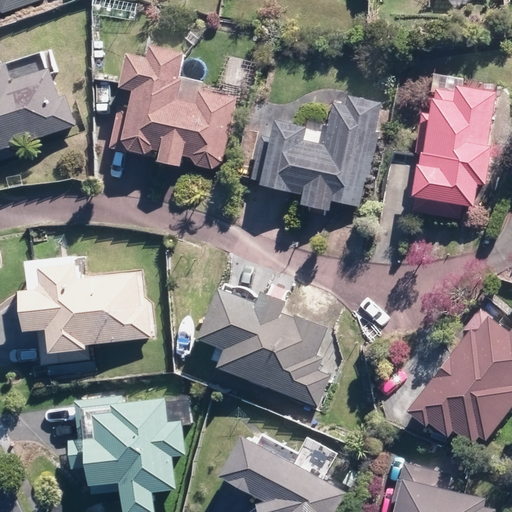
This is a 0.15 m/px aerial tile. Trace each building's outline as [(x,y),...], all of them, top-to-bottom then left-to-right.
[(0,0),(0,14),(39,0),(0,0)] [(225,164),(239,98),(201,90),(198,103),(181,99),(185,80),(183,79),(188,53),(153,46),(150,58),(131,54),(124,89),(136,91),(132,111),(120,108),(111,148),(149,154),(155,150),(162,151),(160,162),(183,167),(185,156),(225,164)] [(10,63),(0,65),(0,151),(78,125),(68,96),(61,98),(52,68),(15,80),(10,63)] [(112,86),(97,85),(94,115),(110,116),(112,86)] [(490,145),(498,92),(459,85),(458,92),(438,89),(436,98),(435,98),(432,113),(423,112),(416,153),(423,154),(421,164),(420,164),(414,197),(476,207),(480,183),(488,184),(494,146),(490,145)] [(361,207),(384,102),(351,95),(349,106),(336,103),(327,145),(307,140),(310,126),(278,120),(274,138),(263,136),(254,179),(263,181),(263,185),(305,195),(303,205),(331,211),(334,201),(361,207)] [(145,297),(142,271),(81,277),(79,263),(77,263),(76,256),(29,260),(32,289),(22,290),(23,311),(27,331),(49,330),(51,353),(90,349),(89,345),(157,337),(152,303),(145,297)] [(226,348),(219,368),(319,407),(331,374),(320,370),(324,357),(319,355),(329,327),(297,315),(296,318),(284,313),(288,301),(264,292),(260,302),(221,288),(202,338),(226,348)] [(469,335),(409,410),(429,426),(431,423),(449,437),(455,430),(474,445),(481,436),(487,441),(511,409),(511,329),(511,331),(481,307),(462,330),(469,335)] [(171,422),(168,397),(124,402),(123,395),(76,400),(81,439),(70,441),(73,469),(90,467),(92,485),(122,482),(126,511),(157,511),(155,492),(178,489),(174,456),(187,455),(183,420),(171,422)] [(337,511),(349,492),(245,435),(222,475),(267,501),(259,503),(261,511),(337,511)] [(453,475),(405,463),(396,499),(399,500),(395,511),(496,511),(497,509),(485,506),(487,498),(450,489),(453,475)]
